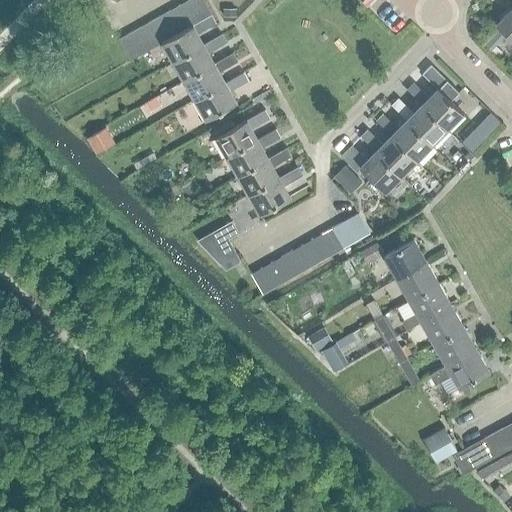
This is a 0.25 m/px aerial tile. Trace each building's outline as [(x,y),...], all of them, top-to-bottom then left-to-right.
[(185,0),(178,5),(189,26),(200,20),(188,0),(185,0)] [(202,0),(188,0),(200,20),(210,14),(202,0)] [(179,32),(189,26),(178,5),(167,11),(179,32)] [(511,7),(496,24),(511,39),(511,7)] [(157,17),(169,38),(179,32),(167,11),(157,17)] [(160,43),(170,61),(201,43),(195,33),(215,22),(210,14),(200,20),(189,26),(179,32),(169,38),(160,43)] [(160,43),(169,38),(157,17),(147,23),(159,44),(160,43)] [(147,23),(136,28),(148,50),(159,44),(147,23)] [(136,28),(126,34),(138,56),(148,50),(136,28)] [(170,61),(181,81),(212,63),(205,51),(225,40),(220,32),(201,43),(170,61)] [(128,62),(138,56),(126,34),(116,40),(128,62)] [(489,40),(484,45),(494,54),(498,50),(489,40)] [(181,81),(192,100),(223,83),(217,71),(236,60),(231,52),(212,63),(181,81)] [(406,89),(421,104),(447,130),(463,114),(450,102),(459,93),(431,65),(421,75),(435,89),(428,96),(413,82),(406,89)] [(242,72),(223,83),(192,100),(203,120),(234,102),(228,91),(247,80),(242,72)] [(156,97),(144,103),(149,112),(160,106),(156,97)] [(390,106),(405,120),(431,146),(447,130),(421,104),(411,113),(397,99),(390,106)] [(213,137),(224,156),(254,139),(249,129),(269,118),(263,109),(213,137)] [(496,112),(482,130),(490,137),(505,119),(496,112)] [(390,135),(416,161),(431,146),(405,120),(397,128),(383,114),(375,121),(390,135)] [(113,124),(94,136),(103,152),(123,141),(113,124)] [(224,156),(234,175),(265,158),(259,147),(279,136),(274,128),(254,139),(224,156)] [(360,137),(374,151),(400,178),(416,161),(390,135),(381,144),(367,130),(360,137)] [(470,132),(462,141),(472,151),(480,142),(470,132)] [(345,152),(340,157),(355,172),(360,167),(386,192),(400,178),(374,151),(366,160),(351,146),(345,152)] [(234,175),(245,195),(276,177),(270,167),(290,155),(285,147),(265,158),(234,175)] [(469,152),(464,158),(468,162),(473,156),(469,152)] [(296,166),(276,177),(245,195),(256,215),(288,197),(281,186),(301,175),(296,166)] [(355,176),(345,166),(333,177),(343,188),(355,176)] [(228,239),(238,234),(231,221),(197,241),(219,265),(236,255),(228,239)] [(339,222),(329,228),(341,248),(351,242),(339,222)] [(319,234),(331,254),(341,248),(329,228),(319,234)] [(319,234),(309,240),(320,260),(331,254),(319,234)] [(395,279),(425,261),(413,239),(382,256),(395,279)] [(299,245),(310,266),(320,260),(309,240),(299,245)] [(374,243),(355,253),(362,265),(381,255),(374,243)] [(299,245),(289,251),(300,271),(310,266),(299,245)] [(278,257),(290,277),(300,271),(289,251),(278,257)] [(278,257),(268,263),(280,283),(290,277),(278,257)] [(407,301),(437,284),(425,261),(395,279),(407,301)] [(258,268),(270,289),(280,283),(268,263),(258,268)] [(260,294),(270,289),(258,268),(248,274),(260,294)] [(415,314),(400,322),(405,330),(419,322),(450,306),(437,284),(407,301),(415,314)] [(373,320),(381,315),(374,302),(365,307),(373,320)] [(431,344),(462,327),(450,306),(419,322),(431,344)] [(380,333),(389,328),(381,315),(373,320),(380,333)] [(431,344),(444,366),(474,349),(462,327),(431,344)] [(318,331),(307,337),(316,353),(327,347),(318,331)] [(397,363),(405,359),(398,345),(390,350),(397,363)] [(444,366),(429,375),(435,385),(440,382),(447,394),(487,372),(474,349),(444,366)] [(405,377),(413,372),(405,359),(397,363),(405,377)] [(511,425),(511,422),(501,428),(511,447),(511,425)] [(443,428),(422,440),(435,463),(456,451),(443,428)] [(501,428),(491,433),(502,453),(511,447),(501,428)] [(491,433),(481,439),(492,458),(502,453),(491,433)] [(481,439),(472,444),(483,464),(492,458),(481,439)] [(473,469),(483,464),(472,444),(462,450),(473,469)] [(462,450),(451,456),(462,475),(473,469),(462,450)] [(511,451),(476,472),(480,480),(511,462),(511,451)] [(499,485),(493,491),(503,502),(510,496),(504,490),(504,491),(499,485)]
